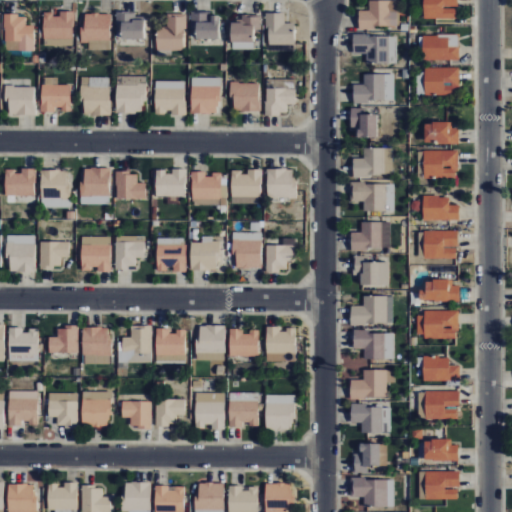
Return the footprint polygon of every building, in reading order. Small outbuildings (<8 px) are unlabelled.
[(396,0),(372,0),(369,0),(369,10),(359,10),(359,28),(397,27),(396,0)] [(454,19),(454,7),(457,7),(457,0),(423,0),(423,18),(454,19)] [(44,46),(74,45),(73,13),(53,13),(53,12),(43,12),(44,46)] [(144,38),(143,16),(135,16),(135,12),(116,12),(116,31),(121,31),(121,39),(144,38)] [(218,39),(218,15),(209,15),(209,12),(192,12),(192,38),(218,39)] [(284,12),(267,13),(267,45),(271,45),(271,50),(294,50),(294,23),(285,23),(284,12)] [(110,50),(110,14),(85,13),(84,26),(81,26),(81,43),(89,43),(88,50),(110,50)] [(185,14),(167,13),(167,27),(157,27),(156,49),(184,50),(185,14)] [(5,15),(5,50),(34,51),(35,26),(27,26),(27,15),(5,15)] [(261,15),(241,16),(241,22),(230,22),(231,50),(254,49),(253,30),(261,29),(261,15)] [(352,52),(366,52),(366,63),(396,63),(396,35),(353,34),(352,52)] [(458,60),(459,35),(423,35),(422,59),(458,60)] [(425,95),(458,95),(458,67),(424,68),(425,95)] [(424,72),(417,72),(416,94),(423,95),(424,72)] [(394,74),(364,73),(364,88),(353,88),(353,101),(394,101),(394,74)] [(116,113),(144,113),(145,76),(116,76),(116,113)] [(71,85),(58,84),(58,78),(42,77),(41,110),(62,110),(62,111),(71,111),(71,85)] [(110,115),(110,77),(82,77),(82,116),(110,115)] [(220,78),(192,77),(190,113),(219,114),(220,78)] [(296,79),(266,79),(266,115),(288,115),(287,104),(296,104),(296,79)] [(171,115),(186,115),(185,80),(155,81),(155,113),(171,113),(171,115)] [(233,111),(259,111),(260,83),(230,82),(230,98),(234,98),(233,111)] [(35,87),(7,86),(6,114),(34,115),(35,87)] [(351,128),(356,128),(357,137),(377,137),(376,114),(364,114),(364,108),(350,108),(351,128)] [(424,122),(424,142),(458,142),(459,128),(452,128),(452,122),(424,122)] [(353,158),(353,175),(392,176),(393,148),(364,148),(363,158),(353,158)] [(457,150),(424,151),(424,178),(458,178),(457,150)] [(110,204),(110,168),(82,168),(82,204),(110,204)] [(35,170),(15,170),(15,169),(5,169),(5,195),(35,196),(35,170)] [(268,198),(296,197),(296,169),(267,169),(268,198)] [(41,170),(42,206),(70,205),(69,170),(41,170)] [(156,196),(186,197),(186,171),(166,170),(156,170),(156,196)] [(261,171),(241,171),(232,170),(232,204),(261,204),(261,171)] [(193,199),(222,198),(221,174),(206,174),(206,171),(192,172),(193,199)] [(138,173),(117,172),(116,198),(145,199),(146,183),(138,183),(138,173)] [(364,211),(386,211),(386,190),(394,190),(394,183),(351,183),(351,201),(364,201),(364,211)] [(422,220),(459,220),(459,206),(449,205),(449,196),(423,196),(422,220)] [(350,232),(351,250),(382,250),(382,221),(361,222),(361,232),(350,232)] [(456,258),(456,247),(457,247),(458,231),(424,230),(424,258),(456,258)] [(234,269),(261,268),(261,232),(233,233),(234,269)] [(35,236),(8,235),(8,272),(35,272),(35,236)] [(111,236),(82,237),(82,269),(98,269),(98,271),(112,271),(111,236)] [(144,258),(145,236),(116,236),(115,269),(136,270),(136,258),(144,258)] [(186,238),(158,238),(157,270),(174,270),(174,272),(186,272),(186,238)] [(202,242),(191,242),(190,270),(218,270),(218,239),(202,238),(202,242)] [(266,271),(287,271),(287,261),(296,261),(295,238),(282,238),(282,245),(266,245),(266,271)] [(40,268),(61,268),(61,257),(70,257),(70,242),(41,241),(40,268)] [(366,256),(353,256),(354,275),(360,275),(360,286),(390,285),(389,262),(367,262),(366,256)] [(460,286),(452,286),(452,280),(425,279),(425,290),(420,290),(419,300),(459,301),(460,286)] [(393,296),(364,296),(363,306),(351,306),(351,323),(393,324),(393,296)] [(458,311),(417,312),(417,338),(458,337),(458,311)] [(225,361),(226,326),(198,325),(197,360),(225,361)] [(78,352),(78,326),(57,327),(57,337),(48,337),(49,353),(78,352)] [(152,363),(153,326),(132,326),(132,337),(123,337),(123,351),(118,351),(118,368),(129,369),(129,362),(152,363)] [(296,362),(296,329),(280,329),(280,327),(267,326),(267,361),(296,362)] [(38,361),(38,330),(22,330),(22,327),(9,327),(8,360),(38,361)] [(111,363),(110,327),(82,327),(83,364),(111,363)] [(157,362),(186,362),(186,331),(170,331),(170,328),(157,329),(157,362)] [(260,356),(259,330),(251,330),(251,331),(230,331),(230,356),(260,356)] [(395,332),(354,331),(354,348),(365,349),(364,359),(394,360),(395,332)] [(449,357),(423,358),(424,381),(459,381),(459,365),(449,366),(449,357)] [(363,379),(350,380),(350,399),(386,398),(386,384),(395,384),(395,369),(363,370),(363,379)] [(458,390),(425,391),(426,418),(459,417),(458,390)] [(38,392),(9,391),(9,426),(21,426),(21,423),(38,423),(38,392)] [(111,426),(110,392),(82,392),(82,427),(111,426)] [(78,393),(49,393),(49,417),(57,417),(57,427),(78,428),(78,393)] [(225,430),(226,393),(196,393),(196,427),(212,427),(212,429),(225,430)] [(230,426),(250,426),(259,426),(259,393),(230,393),(230,426)] [(295,396),(267,395),(266,430),(294,430),(295,396)] [(156,425),(177,425),(177,415),(185,415),(186,399),(156,399),(156,425)] [(152,402),(122,401),(122,417),(131,417),(130,427),(152,428),(152,402)] [(391,406),(351,405),(351,423),(362,423),(362,432),(391,433),(391,406)] [(458,461),(459,445),(451,445),(451,440),(424,439),(424,460),(458,461)] [(387,444),(356,443),(356,474),(368,474),(368,466),(387,466),(387,444)] [(419,499),(458,499),(458,488),(459,488),(459,472),(420,471),(419,499)] [(388,507),(389,480),(351,478),(350,497),(365,497),(365,506),(388,507)] [(152,483),(124,482),(123,510),(151,510),(152,483)] [(224,511),(225,483),(199,483),(199,497),(195,497),(195,511),(224,511)] [(265,511),(291,511),(291,484),(266,483),(265,511)] [(8,511),(36,511),(36,484),(9,484),(8,511)] [(48,510),(55,510),(54,511),(77,511),(78,485),(58,484),(48,484),(48,510)] [(184,511),(185,488),(170,488),(170,485),(156,485),(155,511),(184,511)] [(110,511),(111,497),(103,497),(103,486),(83,486),(82,511),(110,511)] [(257,511),(258,487),(250,487),(250,488),(230,487),(229,511),(257,511)]
